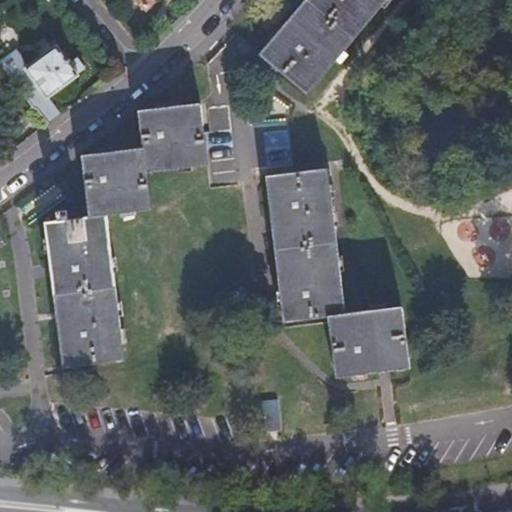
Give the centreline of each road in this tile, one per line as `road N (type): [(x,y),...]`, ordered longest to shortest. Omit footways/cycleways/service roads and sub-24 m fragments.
road 1 (residential): [(0,196),(148,78)]
road 2 (secondary): [(130,511),(0,492)]
